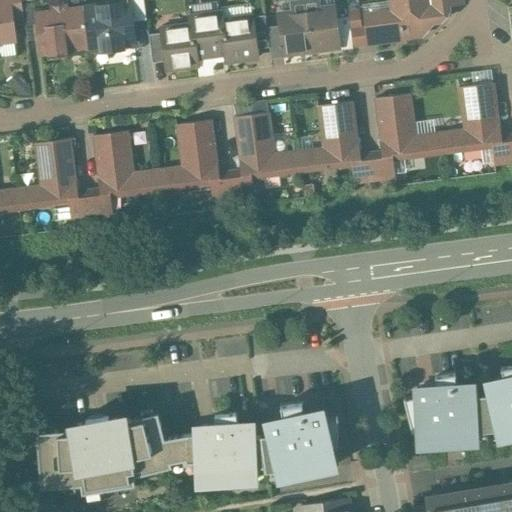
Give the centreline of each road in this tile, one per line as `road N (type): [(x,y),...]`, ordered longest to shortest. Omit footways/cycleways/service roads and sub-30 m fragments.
road 1 (residential): [(0,114),(402,69),(435,54),(479,0)]
road 2 (secondary): [(351,277),(0,326)]
road 3 (residential): [(351,277),(387,511)]
road 4 (secondary): [(511,255),(351,277)]
